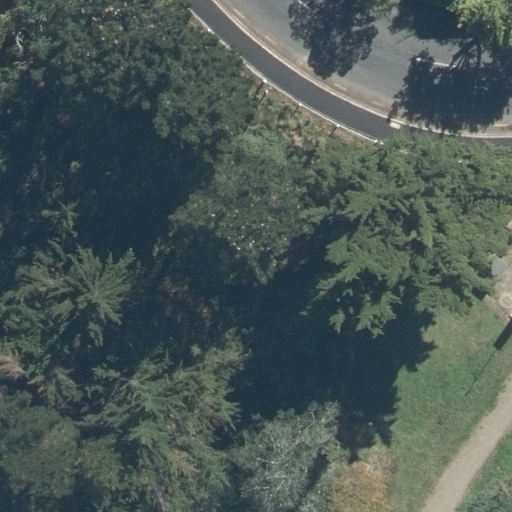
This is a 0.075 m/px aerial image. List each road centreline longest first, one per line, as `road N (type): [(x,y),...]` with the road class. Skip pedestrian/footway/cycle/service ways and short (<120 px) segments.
road 1 (secondary): [(511,72),(352,45),(294,0)]
road 2 (track): [(511,393),(441,511)]
